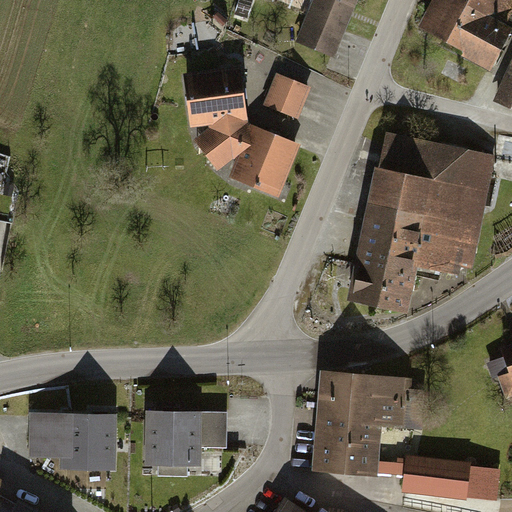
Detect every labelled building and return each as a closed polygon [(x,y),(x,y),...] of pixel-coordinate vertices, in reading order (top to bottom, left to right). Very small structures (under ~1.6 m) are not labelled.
[(313,0),(295,48),(335,63),(358,0),(313,0)] [(511,35),(511,0),(431,0),(415,31),(492,73),(511,35)] [(511,60),(490,101),(511,112),(511,60)] [(235,64),(181,71),(187,122),(215,119),(192,137),(213,165),(234,149),(228,175),(273,192),(294,141),(243,122),(235,64)] [(304,83),(271,71),(260,102),(293,114),(304,83)] [(381,135),(344,303),(404,316),(414,270),(457,279),(460,266),(474,269),(498,160),(381,135)] [(511,344),(496,351),(499,358),(486,363),(492,381),(496,380),(505,404),(511,401),(511,344)] [(411,378),(317,372),(310,474),(401,480),(400,496),(482,502),(485,470),(469,469),(470,462),(403,457),(402,465),(377,464),(380,429),(422,432),(424,406),(409,405),(411,378)] [(144,415),(145,469),(156,468),(157,477),(185,477),(185,468),(200,468),(200,451),(226,451),(226,415),(144,415)] [(115,475),(116,418),(28,417),(27,462),(55,462),(55,475),(115,475)] [(307,511),(285,498),(276,511),(307,511)] [(30,511),(16,503),(10,511),(30,511)]
